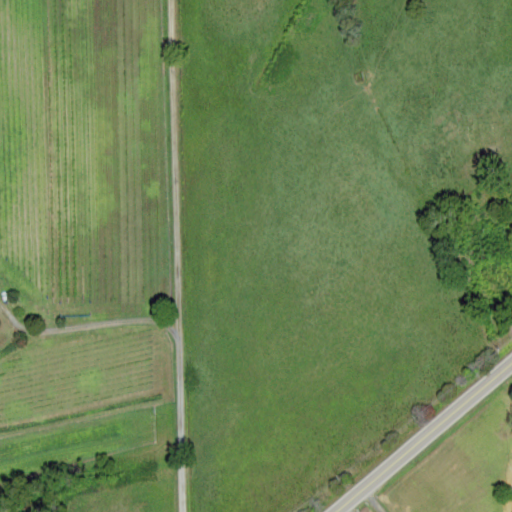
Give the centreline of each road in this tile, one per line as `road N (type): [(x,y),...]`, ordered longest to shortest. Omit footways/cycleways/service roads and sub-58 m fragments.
road 1 (track): [(173,0),(185,511)]
road 2 (tertiary): [(334,511),(511,361)]
road 3 (track): [(0,305),(27,331),(154,318),(181,335)]
